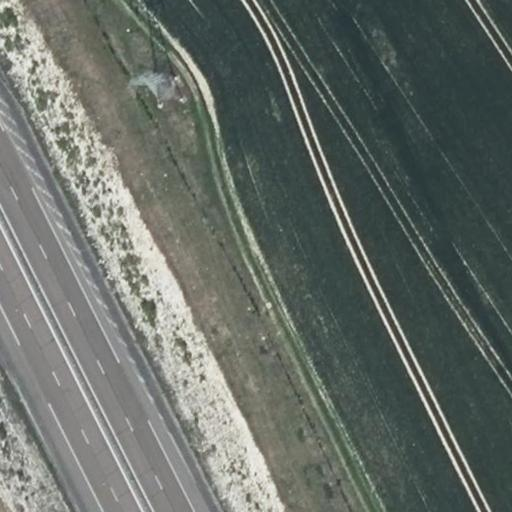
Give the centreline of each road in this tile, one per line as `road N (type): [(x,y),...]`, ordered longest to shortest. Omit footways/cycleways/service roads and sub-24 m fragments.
road 1 (track): [(367,511),(204,174),(210,104),(182,52),(111,0)]
road 2 (motorway): [(187,511),(0,124)]
road 3 (motorway): [(0,247),(127,511)]
